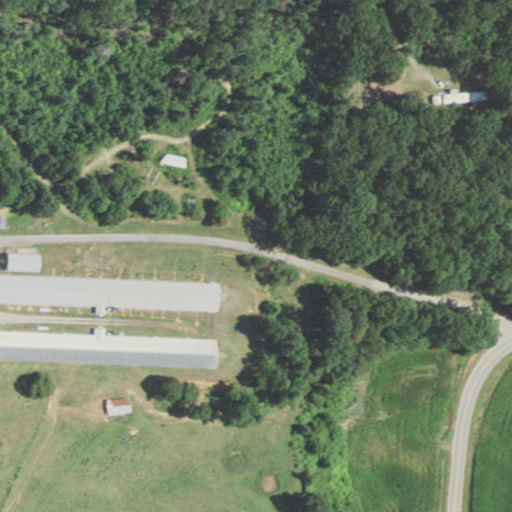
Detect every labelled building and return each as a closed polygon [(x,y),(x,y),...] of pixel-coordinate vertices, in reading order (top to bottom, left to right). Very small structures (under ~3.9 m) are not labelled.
[(484,91),(441,91),(441,102),(484,102),(484,91)] [(185,158),(164,152),(161,161),(182,167),(185,158)] [(0,229),(12,229),(12,214),(0,214),(0,229)] [(37,252),(5,252),(5,269),(37,269),(37,252)] [(216,309),(217,281),(0,275),(0,301),(98,304),(98,306),(216,309)] [(101,335),(101,328),(92,328),(92,333),(0,331),(0,360),(216,366),(217,338),(101,335)] [(128,412),(127,397),(104,398),(105,413),(128,412)]
